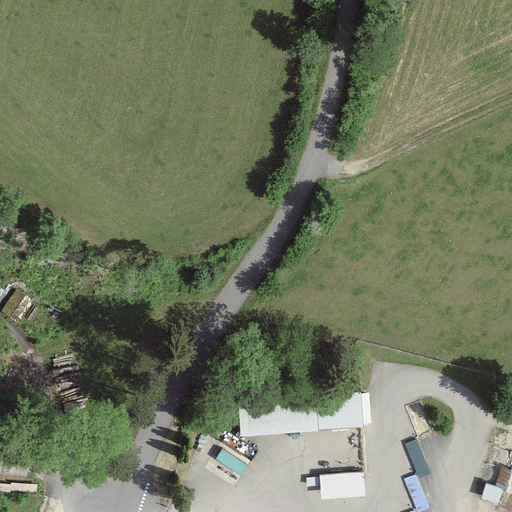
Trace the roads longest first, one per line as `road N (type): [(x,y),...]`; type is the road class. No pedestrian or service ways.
road 1 (unclassified): [(350,0),(311,192),(203,334),(133,511)]
road 2 (track): [(511,100),(311,192)]
